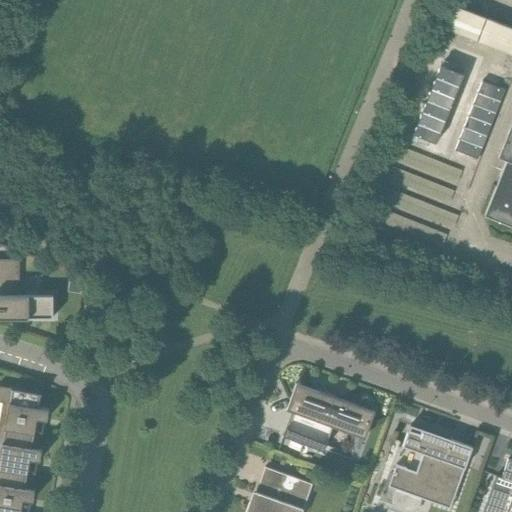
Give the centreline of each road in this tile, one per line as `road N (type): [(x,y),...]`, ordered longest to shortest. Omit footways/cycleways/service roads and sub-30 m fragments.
road 1 (residential): [(511,416),(285,336),(216,511)]
road 2 (residential): [(83,511),(98,408),(91,391),(61,365),(0,348)]
